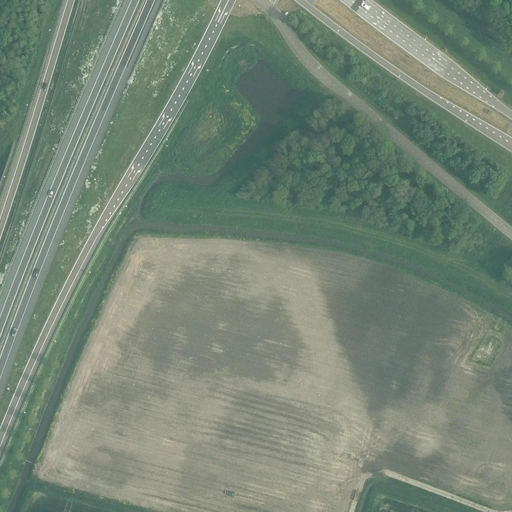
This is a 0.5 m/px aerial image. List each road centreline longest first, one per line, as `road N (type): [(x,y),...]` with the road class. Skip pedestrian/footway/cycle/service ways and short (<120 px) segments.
road 1 (trunk): [(0,437),(99,224),(224,0)]
road 2 (trunk): [(0,368),(151,0)]
road 3 (trunk): [(136,0),(0,329)]
road 4 (primary): [(299,0),(511,146)]
road 5 (trunk): [(71,0),(0,230)]
road 6 (primary): [(511,116),(357,0)]
road 7 (track): [(487,511),(371,471),(352,511)]
